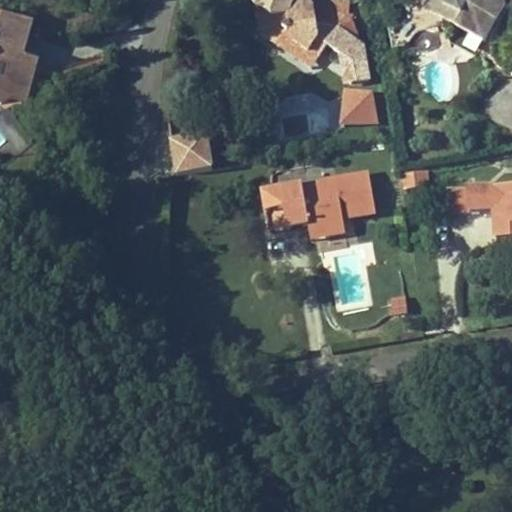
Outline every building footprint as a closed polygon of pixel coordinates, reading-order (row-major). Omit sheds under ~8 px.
[(240,26),(271,45),(279,33),(295,43),(301,31),(307,36),(315,41),(324,27),(334,8),(331,0),(271,0),(272,2),(252,3),(240,26)] [(425,0),(419,17),(463,38),(475,0),(425,0)] [(0,97),(4,98),(16,52),(3,46),(14,9),(0,5),(0,97)] [(344,39),(324,27),(315,41),(338,54),(344,39)] [(279,33),(271,45),(295,59),(307,36),(301,31),(295,43),(279,33)] [(511,56),(488,73),(502,100),(511,93),(511,56)] [(341,126),(376,125),(375,89),(341,89),(341,126)] [(295,101),(296,111),(278,113),(280,136),(331,133),(329,98),(295,101)] [(194,129),(158,134),(162,167),(198,162),(194,129)] [(401,189),(428,188),(428,171),(401,172),(401,189)] [(280,225),(314,221),(313,210),(348,207),(345,176),(308,180),(307,189),(273,194),(273,184),(229,189),(234,230),(280,225)] [(511,218),(511,177),(442,184),(448,205),(466,203),(473,234),(499,232),(498,220),(511,218)] [(308,180),(273,184),(273,194),(307,189),(308,180)] [(229,189),(211,191),(216,233),(234,230),(229,189)] [(313,210),(314,221),(349,217),(348,207),(313,210)] [(316,237),(314,221),(280,225),(281,242),(316,237)] [(406,297),(387,298),(387,316),(407,315),(406,297)] [(372,305),(356,307),(358,322),(374,320),(372,305)]
